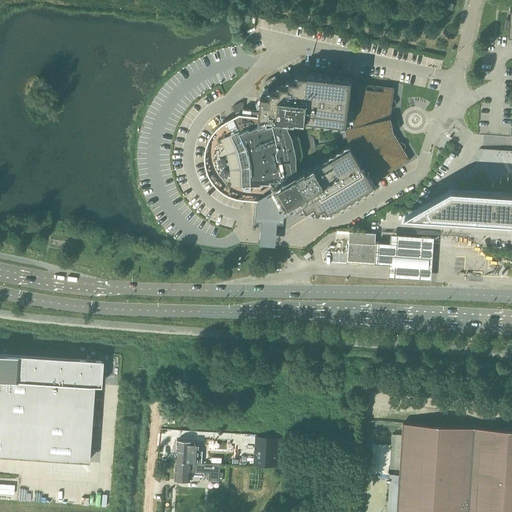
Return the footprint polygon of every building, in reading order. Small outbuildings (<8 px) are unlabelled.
[(233,117),(227,120),(230,128),(237,125),(239,130),(231,134),(238,150),(238,151),(241,167),(242,168),(242,185),(252,185),(252,183),(261,183),(261,182),(270,181),(275,189),(258,199),(255,199),(255,200),(258,200),(256,220),(265,221),(265,225),(269,226),(274,226),(274,222),(283,223),(284,216),(297,208),(304,204),(307,209),(315,205),(318,210),(321,208),(325,206),(328,211),(335,207),(336,206),(374,184),(362,163),(352,146),(351,146),(307,173),(306,171),(299,175),(297,172),(297,162),(299,161),(304,154),(302,149),(301,142),(300,136),(293,132),(290,132),(286,123),(287,120),(295,121),(295,118),(347,124),(348,117),(349,107),(349,105),(349,104),(350,95),(352,80),(308,75),(307,75),(299,74),(299,75),(298,81),(294,80),(289,80),(289,86),(280,85),(279,91),(271,90),(270,96),(261,95),(260,111),(243,109),(243,114),(239,113),(233,117)] [(278,80),(275,76),(266,81),(269,86),(278,80)] [(346,131),(341,133),(343,141),(348,140),(349,142),(351,146),(352,146),(362,163),(367,160),(379,179),(379,178),(386,174),(386,175),(387,174),(386,173),(393,169),(394,170),(394,169),(401,165),(401,166),(402,165),(401,164),(408,160),(409,161),(410,160),(404,150),(403,151),(398,142),(399,142),(394,133),(393,133),(390,119),(391,119),(391,118),(392,108),(391,108),(392,99),(393,99),(394,87),(393,87),(393,88),(384,87),(384,86),(384,87),(376,86),(376,85),(375,85),(375,86),(367,85),(367,84),(366,85),(359,84),(359,83),(358,83),(356,106),(349,105),(349,107),(348,117),(347,124),(346,130),(346,131)] [(511,192),(451,188),(404,215),(511,221),(511,192)] [(265,225),(261,225),(261,235),(260,247),(275,248),(276,237),(276,226),(274,226),(269,226),(265,225)] [(349,236),(348,261),(376,263),(378,243),(375,243),(376,237),(376,233),(349,231),(349,236)] [(389,244),(378,243),(376,263),(376,264),(389,265),(389,277),(427,280),(429,237),(389,235),(389,244)] [(0,455),(88,461),(94,383),(101,383),(103,357),(0,350),(0,455)] [(390,473),(388,510),(398,510),(397,511),(511,511),(511,430),(403,423),(403,435),(392,434),(390,468),(400,469),(400,471),(400,474),(390,473)] [(255,436),(254,465),(277,467),(279,437),(255,436)] [(176,461),(175,479),(177,479),(177,481),(183,481),(183,480),(190,480),(191,471),(209,472),(209,480),(220,481),(220,480),(223,480),(224,472),(220,472),(221,464),(202,463),(202,451),(199,451),(200,442),(178,440),(176,461)]
